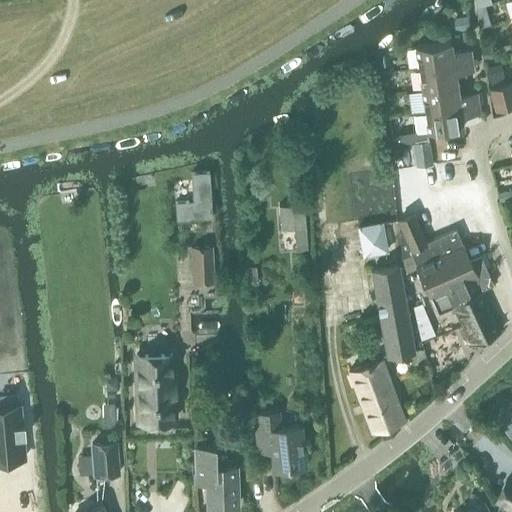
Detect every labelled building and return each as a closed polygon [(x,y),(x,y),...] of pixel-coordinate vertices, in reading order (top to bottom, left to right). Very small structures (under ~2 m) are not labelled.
[(495,6),(477,10),(481,26),(499,21),(495,6)] [(470,28),(468,15),(454,17),(456,29),(470,28)] [(418,68),(472,60),(470,49),(452,52),(451,40),(415,46),(418,68)] [(484,59),(498,57),(496,49),(489,45),(482,46),(484,59)] [(421,89),(457,84),(455,73),(474,70),(472,60),(418,68),(421,89)] [(487,67),(490,79),(504,76),(501,63),(487,67)] [(495,110),(511,104),(511,83),(489,90),(495,110)] [(424,110),(478,103),(477,92),(459,95),(457,84),(421,89),(424,110)] [(478,103),(424,110),(428,132),(463,127),(462,116),(480,113),(478,103)] [(429,139),(412,142),(416,166),(433,164),(429,139)] [(499,201),(500,201),(511,198),(510,190),(498,193),(497,193),(499,201)] [(304,203),(279,205),(281,228),(295,227),(296,250),(308,249),(304,203)] [(425,242),(420,232),(413,213),(398,220),(403,231),(400,232),(402,258),(411,253),(430,295),(431,295),(439,314),(453,307),(469,343),(500,331),(481,290),(493,285),(480,255),(469,260),(456,229),(425,242)] [(212,245),(191,246),(193,283),(214,282),(212,245)] [(387,356),(414,351),(399,264),(371,269),(387,356)] [(136,351),(137,396),(138,420),(172,419),(172,387),(171,351),(136,351)] [(372,431),(405,419),(382,357),(349,369),(372,431)] [(0,375),(0,435),(27,430),(18,367),(3,369),(4,375),(0,375)] [(285,425),(283,408),(254,411),(258,442),(271,441),(274,468),(304,464),(299,424),(285,425)] [(511,410),(500,421),(511,435),(511,410)] [(117,439),(91,442),(94,475),(120,473),(117,439)] [(218,463),(217,444),(194,445),(195,475),(206,474),(207,505),(237,505),(236,463),(218,463)] [(511,482),(506,480),(496,501),(500,503),(496,511),(511,511),(511,482)] [(106,511),(103,503),(75,511),(106,511)] [(487,511),(482,503),(466,511),(487,511)]
